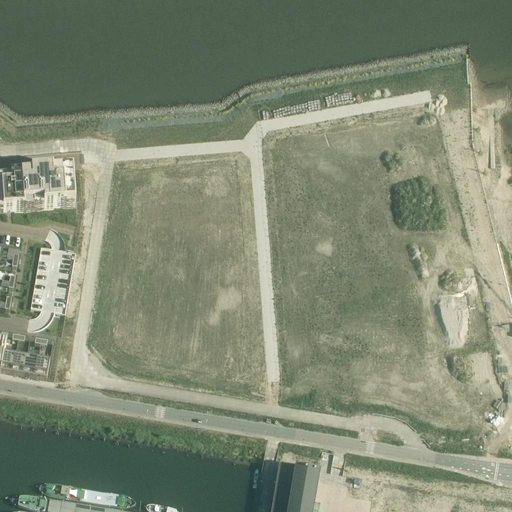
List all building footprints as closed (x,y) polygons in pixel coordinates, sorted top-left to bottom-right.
[(0,209),(3,210),(3,214),(3,213),(25,212),(25,208),(35,207),(43,206),(44,210),(66,209),(65,204),(74,204),(75,204),(73,172),(73,170),(51,172),(51,174),(31,176),(31,177),(10,179),(11,181),(0,181),(0,209)] [(41,250),(30,311),(48,314),(65,317),(75,256),(57,253),(41,250)] [(4,354),(1,375),(13,377),(16,355),(4,354)] [(16,355),(13,377),(24,379),(27,357),(16,355)] [(27,357),(24,379),(35,380),(39,359),(27,357)] [(39,359),(35,381),(46,383),(50,361),(39,359)] [(318,511),(319,505),(314,504),(319,473),(279,467),(271,511),(318,511)] [(102,511),(0,494),(0,511),(102,511)]
